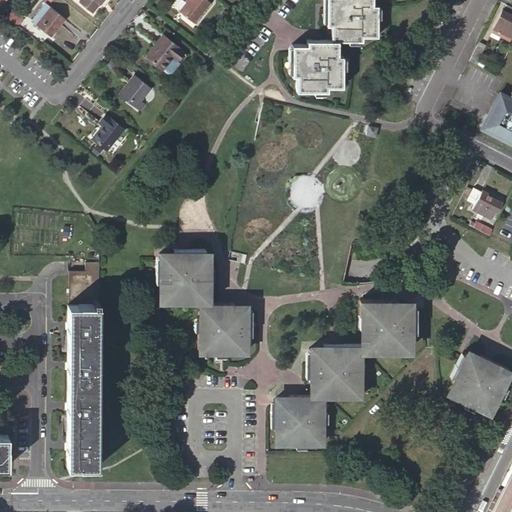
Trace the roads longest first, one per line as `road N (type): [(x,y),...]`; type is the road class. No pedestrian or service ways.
road 1 (unclassified): [(371,511),(312,501),(40,500)]
road 2 (residential): [(511,167),(417,120),(478,0)]
road 3 (residential): [(0,299),(36,300),(40,500)]
road 4 (residential): [(0,60),(50,100),(131,0)]
road 5 (unknown): [(422,112),(378,118),(284,93)]
